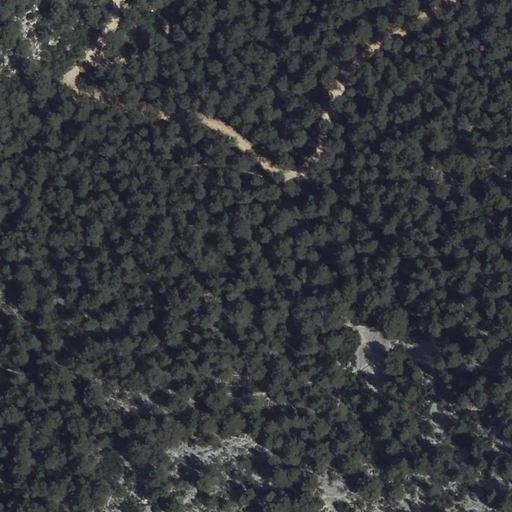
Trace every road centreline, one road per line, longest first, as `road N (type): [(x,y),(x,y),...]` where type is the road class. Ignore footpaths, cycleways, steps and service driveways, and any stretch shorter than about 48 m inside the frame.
road 1 (track): [(118,0),(70,89),(216,127),(251,146),(284,185)]
road 2 (track): [(284,185),(309,173),(343,94),(368,61),(460,0)]
